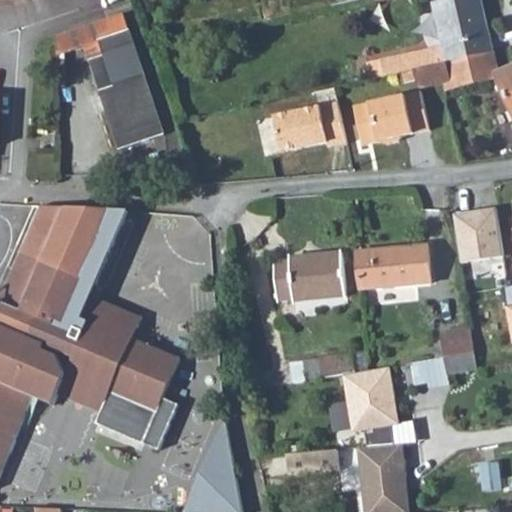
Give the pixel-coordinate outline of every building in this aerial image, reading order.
[(442,45),(409,52),(365,62),(368,74),(369,80),(401,73),(494,53),(481,0),(444,0),(433,2),(442,45)] [(57,55),(102,41),(107,55),(92,60),(121,149),(165,136),(128,20),(126,14),(57,36),(57,55)] [(497,69),(494,53),(401,73),(404,83),(416,80),(418,88),(443,82),(450,80),(452,89),(488,80),(487,71),(497,69)] [(511,68),(498,74),(497,74),(499,78),(511,107),(511,68)] [(488,80),(499,78),(497,74),(498,74),(497,69),(487,71),(488,80)] [(445,90),(452,89),(450,80),(443,82),(445,90)] [(421,93),(353,108),(362,146),(380,142),(385,145),(398,142),(401,137),(429,131),(421,93)] [(337,103),(274,117),(282,153),(327,143),(328,148),(346,144),(337,103)] [(116,207),(43,207),(2,301),(14,306),(6,326),(0,323),(0,484),(37,400),(56,408),(61,397),(71,375),(63,356),(47,349),(49,346),(67,353),(76,332),(58,325),(59,320),(70,324),(116,207)] [(497,207),(453,213),(461,262),(504,256),(497,207)] [(429,247),(358,253),(362,292),(432,285),(429,247)] [(291,260),(276,262),(279,299),(294,298),(294,300),(347,296),(344,254),(290,257),(291,260)] [(467,270),(470,287),(496,283),(493,265),(467,270)] [(103,299),(87,339),(128,358),(137,337),(146,317),(103,299)] [(2,301),(0,305),(0,323),(6,326),(14,306),(2,301)] [(470,329),(441,334),(444,356),(410,362),(413,386),(427,383),(428,389),(449,384),(447,376),(476,371),(470,329)] [(128,358),(87,339),(76,362),(118,381),(114,391),(103,416),(99,422),(160,448),(177,406),(168,400),(186,359),(137,337),(128,358)] [(305,364),(309,383),(345,376),(355,374),(352,355),(305,364)] [(76,362),(71,375),(61,397),(103,416),(114,391),(118,381),(76,362)] [(390,368),(355,374),(345,376),(354,431),(399,423),(390,368)] [(243,511),(227,421),(188,511),(243,511)] [(410,511),(404,444),(360,448),(366,511),(410,511)] [(337,455),(286,462),(290,483),(340,477),(337,455)]
